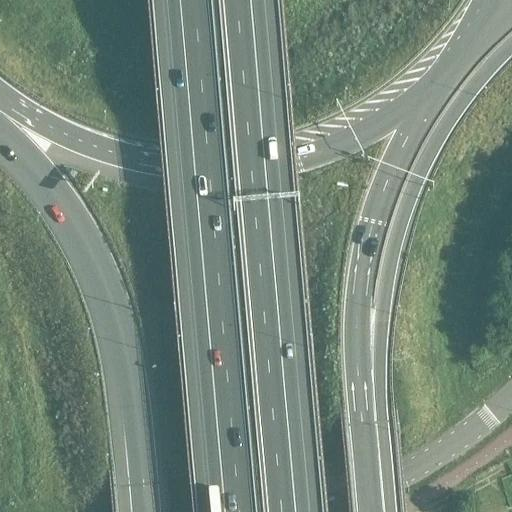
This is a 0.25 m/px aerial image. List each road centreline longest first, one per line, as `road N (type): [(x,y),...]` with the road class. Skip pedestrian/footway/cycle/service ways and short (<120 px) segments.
road 1 (motorway): [(189,0),(235,511)]
road 2 (motorway): [(287,511),(242,0)]
road 3 (trunk): [(0,107),(94,145),(229,162),(331,145),(435,85)]
road 4 (motorway): [(0,109),(59,190),(120,326),(144,511)]
road 5 (motorway): [(361,425),(405,204),(460,103),(511,44)]
road 6 (motorway): [(361,425),(360,271),(385,184),(435,85)]
road 7 (secondary): [(319,511),(399,482),(475,437),(511,402)]
